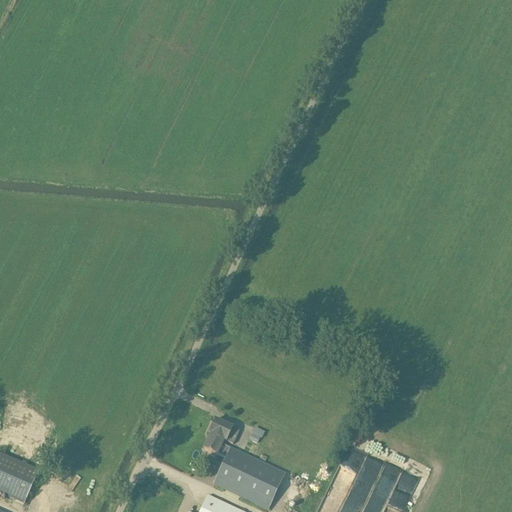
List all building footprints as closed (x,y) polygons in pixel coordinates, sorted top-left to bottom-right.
[(209,434),(211,435),(204,450),(217,456),(217,455),(226,459),(213,486),(268,511),(285,475),(231,449),(222,445),(224,441),(233,445),(239,432),(215,421),(213,424),(212,424),(209,430),(210,430),(209,434)] [(254,427),(248,440),(257,444),(263,431),(254,427)] [(0,447),(0,451),(27,461),(32,447),(16,442),(16,443),(3,438),(0,447)] [(39,472),(0,454),(0,495),(24,506),(39,472)] [(367,459),(356,485),(367,490),(379,463),(367,459)] [(398,470),(381,511),(402,511),(416,477),(398,470)] [(237,511),(208,498),(200,511),(237,511)]
